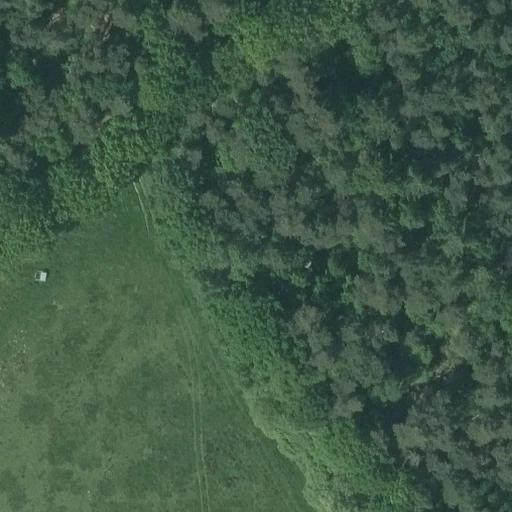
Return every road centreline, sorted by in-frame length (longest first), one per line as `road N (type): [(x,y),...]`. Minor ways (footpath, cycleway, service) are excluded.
road 1 (track): [(511,377),(424,214),(390,122),(379,40),(359,0)]
road 2 (tertiary): [(0,218),(287,0)]
